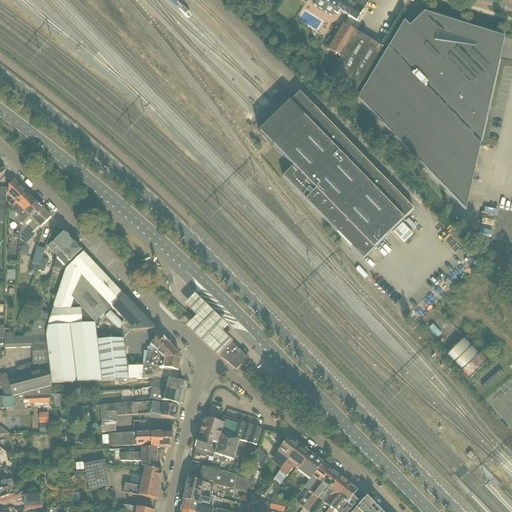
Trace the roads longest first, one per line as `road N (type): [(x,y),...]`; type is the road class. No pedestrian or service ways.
road 1 (secondary): [(456,511),(160,208),(0,75)]
road 2 (secondary): [(0,110),(172,251),(430,511)]
road 3 (residential): [(212,363),(0,144)]
road 4 (residential): [(398,511),(367,479),(212,363)]
road 5 (residential): [(168,511),(212,363)]
